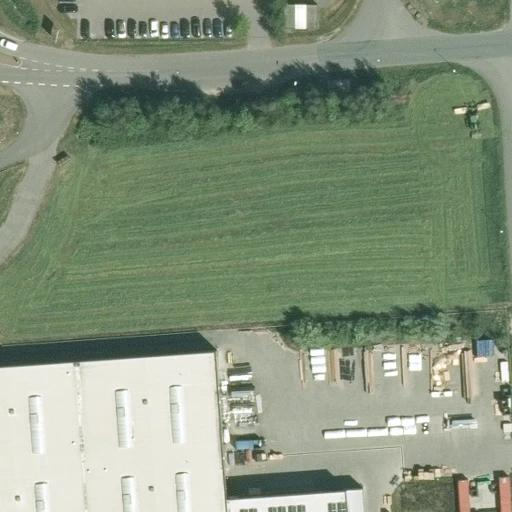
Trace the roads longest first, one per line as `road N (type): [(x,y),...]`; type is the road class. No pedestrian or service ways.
road 1 (unknown): [(511,455),(285,482),(263,453),(272,371),(254,347),(0,356)]
road 2 (unclassified): [(59,68),(385,52)]
road 3 (unclassified): [(385,52),(507,44)]
